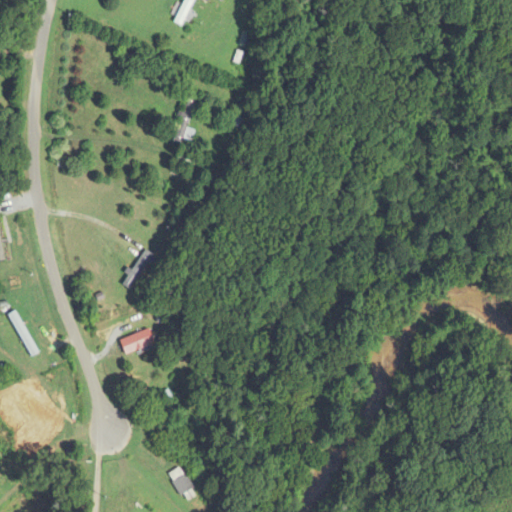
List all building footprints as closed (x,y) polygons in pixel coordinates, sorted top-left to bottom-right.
[(184,0),(175,21),(184,25),(194,0),(184,0)] [(172,143),(189,148),(194,132),(186,130),(195,99),(185,97),(172,143)] [(190,169),(193,159),(179,155),(176,165),(190,169)] [(153,257),(145,251),(121,285),(128,290),(153,257)] [(8,316),(30,358),(37,354),(15,312),(8,316)] [(153,345),(148,330),(119,341),(124,356),(153,345)] [(167,475),(180,496),(192,488),(179,467),(167,475)]
